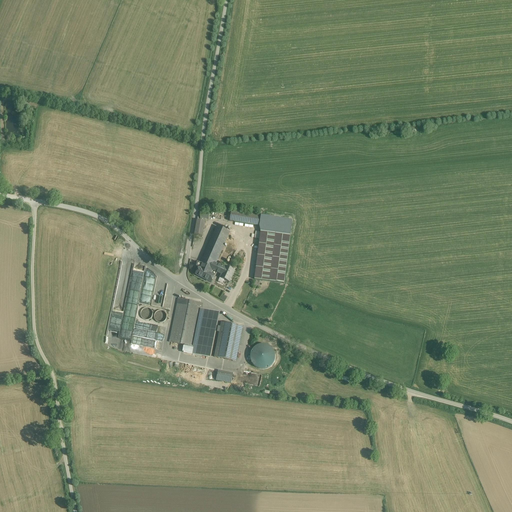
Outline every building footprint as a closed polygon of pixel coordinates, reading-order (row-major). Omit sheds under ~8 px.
[(210,209),(202,209),(202,217),(210,217),(210,209)] [(261,216),(232,211),(230,221),(260,226),(261,216)] [(206,221),(199,219),(196,234),(203,235),(206,221)] [(216,226),(200,263),(201,263),(213,268),(215,265),(230,232),(216,226)] [(290,236),(261,232),(255,280),(284,284),(290,236)] [(213,268),(201,263),(196,274),(212,281),(214,276),(211,274),(212,271),(213,268)] [(224,269),(216,265),(214,271),(222,275),(224,269)] [(235,271),(225,267),(224,269),(222,275),(221,278),(230,282),(235,271)] [(169,342),(186,346),(194,347),(201,310),(203,304),(178,299),(169,342)] [(149,309),(144,309),(141,312),(141,316),(143,319),(147,321),(151,319),(153,315),(152,311),(149,309)] [(219,314),(201,310),(194,347),(192,354),(210,358),(219,314)] [(162,311),(158,311),(155,314),(154,318),(157,322),(161,323),(165,321),(167,318),(166,314),(162,311)] [(243,327),(221,323),(215,357),(236,362),(243,327)] [(149,339),(152,329),(147,328),(146,335),(143,334),(142,338),(149,339)] [(256,369),(261,371),(266,370),(271,368),(274,364),(275,359),(275,354),(272,350),(268,346),(264,345),(259,346),(254,348),(251,352),(249,357),(250,362),(252,366),(256,369)] [(192,354),(194,347),(186,346),(185,353),(192,354)] [(194,365),(186,364),(185,371),(193,373),(194,365)] [(203,373),(204,366),(196,365),(195,372),(203,373)] [(233,375),(218,372),(216,381),(231,384),(233,375)]
